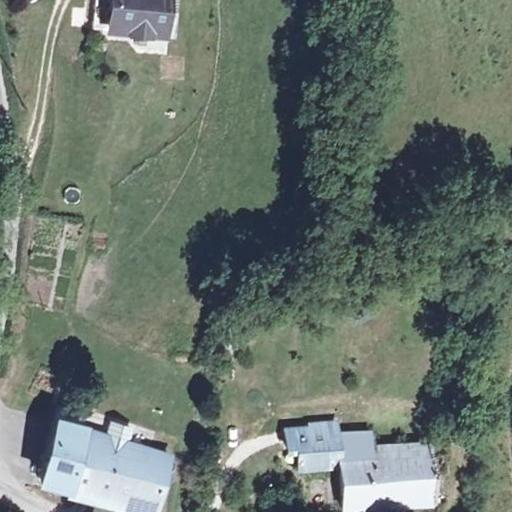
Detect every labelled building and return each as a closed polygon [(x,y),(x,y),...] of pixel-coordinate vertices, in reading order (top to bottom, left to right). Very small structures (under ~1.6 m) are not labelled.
[(179,0),(101,0),(97,38),(174,47),(179,0)] [(162,59),(163,76),(180,75),(180,59),(162,59)] [(55,459),(46,495),(70,501),(121,511),(164,511),(178,455),(91,436),(95,417),(68,411),(55,459)] [(305,450),(365,440),(363,426),(332,429),(331,419),(308,422),(310,432),(289,435),(291,452),(305,450)] [(368,458),(365,440),(305,450),(309,476),(342,472),(346,509),(358,507),(420,499),(415,453),(368,458)]
